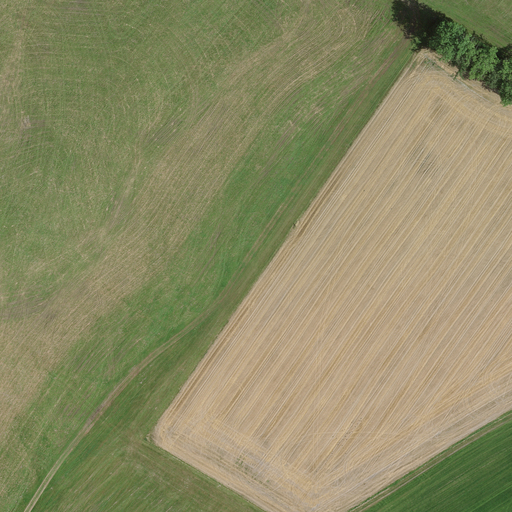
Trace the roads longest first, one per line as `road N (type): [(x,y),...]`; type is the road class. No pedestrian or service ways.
road 1 (track): [(511,417),(358,511)]
road 2 (track): [(406,0),(511,61)]
